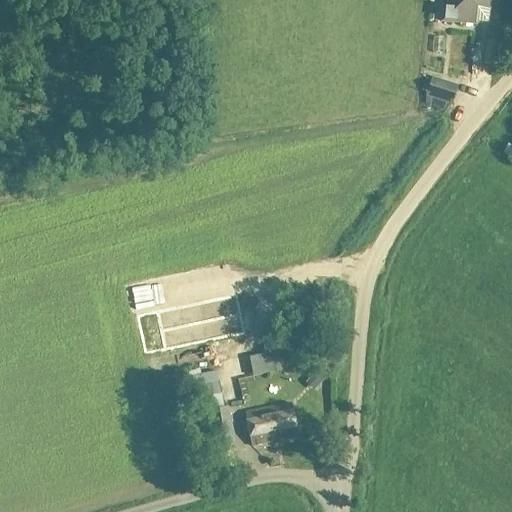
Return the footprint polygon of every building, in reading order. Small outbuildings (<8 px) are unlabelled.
[(491,10),(492,0),(443,0),(442,21),(475,24),(475,22),(488,23),(489,10),(491,10)] [(452,104),(457,85),(431,77),(430,80),(425,79),(422,90),(426,91),(425,95),(425,104),(442,111),(448,103),(452,104)] [(223,407),(216,371),(201,374),(200,369),(188,371),(196,413),(223,407)] [(298,436),(291,403),(244,413),(251,446),(298,436)] [(236,450),(227,409),(211,412),(219,453),(236,450)]
